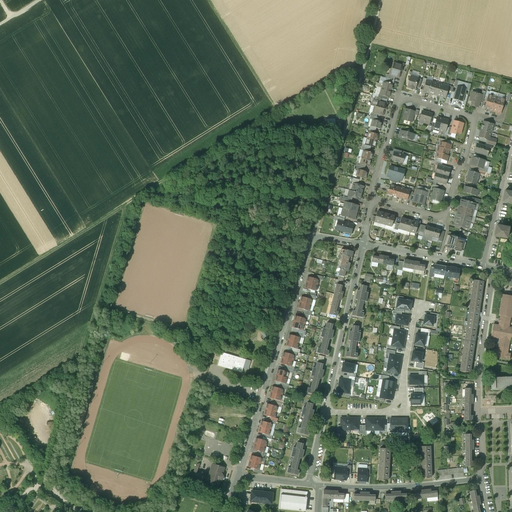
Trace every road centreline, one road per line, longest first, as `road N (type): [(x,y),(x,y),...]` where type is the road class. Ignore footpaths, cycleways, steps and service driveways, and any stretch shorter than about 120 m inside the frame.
road 1 (track): [(42,488),(122,205)]
road 2 (track): [(363,70),(350,66),(122,205)]
road 3 (residential): [(399,95),(474,116),(445,220),(370,200)]
road 4 (residential): [(311,236),(237,477)]
road 5 (track): [(311,236),(380,0)]
road 6 (track): [(232,208),(194,337),(220,344),(210,383)]
road 7 (residential): [(361,246),(325,412)]
road 8 (residential): [(325,412),(394,407),(417,309)]
road 9 (track): [(311,236),(158,184)]
road 10 (residential): [(319,486),(478,477)]
road 11 (track): [(122,205),(0,282)]
road 12 (residential): [(476,411),(492,268)]
road 13 (track): [(207,0),(276,111)]
road 14 (residential): [(482,266),(511,146)]
road 15 (residential): [(361,246),(482,266)]
